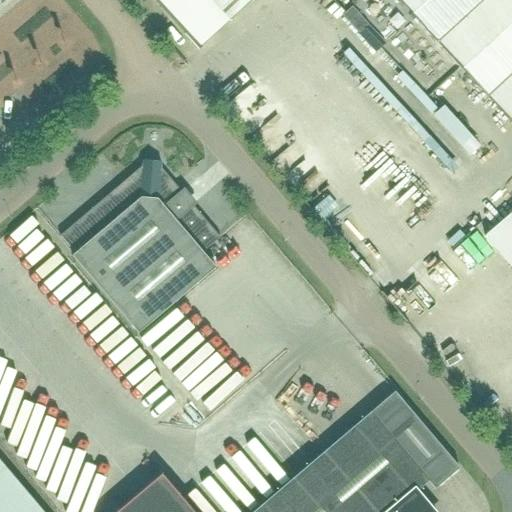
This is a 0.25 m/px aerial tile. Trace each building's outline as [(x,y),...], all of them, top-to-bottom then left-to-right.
[(511,0),(151,0),(198,50),(253,0),(397,0),(511,124),(511,0)] [(349,22),(357,14),(352,9),(344,16),(349,22)] [(170,47),(180,40),(168,25),(158,32),(170,47)] [(377,36),(369,44),(377,52),(385,44),(377,36)] [(435,134),(448,125),(436,109),(423,119),(435,134)] [(160,169),(154,169),(141,168),(141,165),(140,165),(140,168),(59,237),(74,254),(71,257),(137,334),(215,268),(202,253),(219,238),(161,169),(161,166),(160,166),(160,169)] [(511,212),(484,237),(511,269),(511,212)] [(434,490),(459,469),(394,392),(253,511),(192,511),(161,475),(117,511),(427,511),(413,494),(427,482),(434,490)] [(0,511),(41,511),(0,463),(0,511)]
